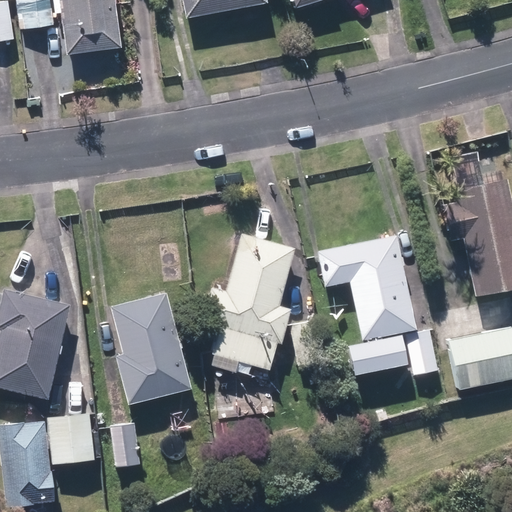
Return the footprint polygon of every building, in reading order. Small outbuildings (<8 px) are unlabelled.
[(47,0),(18,0),(21,31),(50,28),(47,0)] [(81,73),(114,69),(104,0),(52,0),(60,59),(79,57),(81,73)] [(188,0),(192,16),(270,0),(188,0)] [(456,186),(459,199),(446,202),(453,237),(466,234),(479,291),(511,284),(511,188),(509,175),(456,186)] [(285,338),(294,304),(283,301),(298,244),(245,229),(229,287),(215,283),(206,317),(222,322),(214,349),(273,365),(281,337),(285,338)] [(399,231),(319,248),(326,283),(352,278),(364,336),(420,324),(399,231)] [(0,326),(4,327),(0,347),(0,383),(55,396),(76,300),(5,285),(0,306),(0,326)] [(173,288),(115,302),(127,349),(118,351),(130,402),(196,387),(173,288)] [(316,318),(291,322),(298,364),(322,360),(316,318)] [(511,324),(450,336),(460,385),(511,374),(511,324)] [(440,367),(432,326),(407,331),(416,372),(440,367)] [(357,370),(411,358),(405,330),(351,341),(357,370)] [(92,409),(49,414),(55,462),(98,457),(92,409)] [(140,413),(110,416),(114,466),(144,463),(140,413)] [(46,416),(0,423),(0,428),(7,472),(21,470),(28,511),(61,506),(46,416)]
